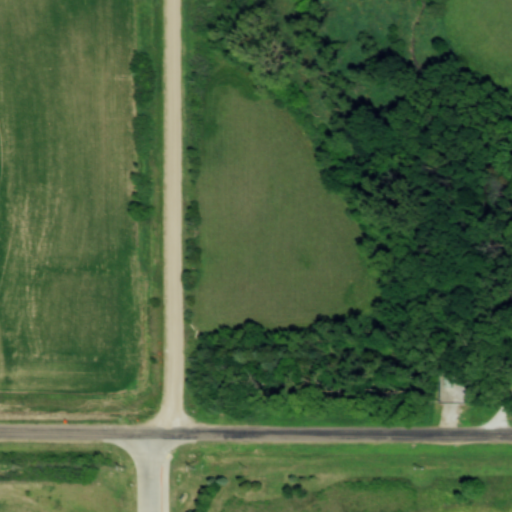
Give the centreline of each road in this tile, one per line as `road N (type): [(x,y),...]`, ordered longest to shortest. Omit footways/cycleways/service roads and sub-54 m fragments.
road 1 (residential): [(180,438),(172,0)]
road 2 (tertiary): [(160,438),(511,438)]
road 3 (secondary): [(0,437),(160,438)]
